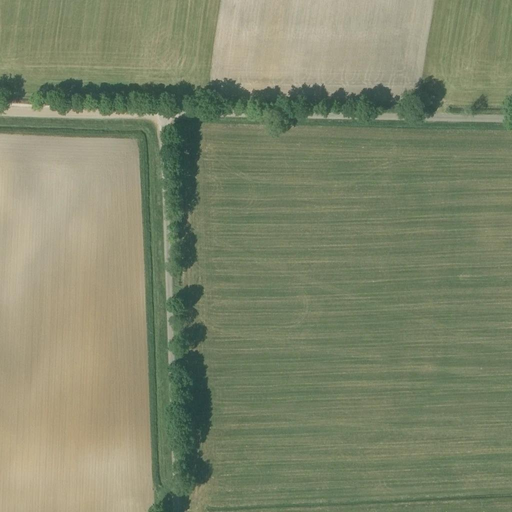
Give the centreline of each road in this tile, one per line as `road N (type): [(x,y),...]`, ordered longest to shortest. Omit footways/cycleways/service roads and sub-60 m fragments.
road 1 (unclassified): [(172,511),(166,123),(167,115),(185,112)]
road 2 (unclassified): [(511,116),(185,112)]
road 3 (track): [(0,110),(167,115)]
